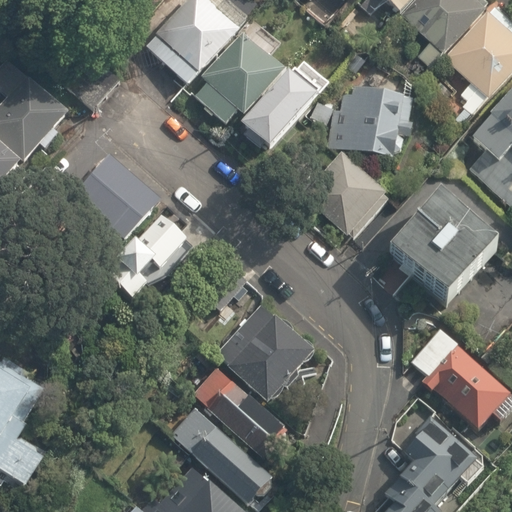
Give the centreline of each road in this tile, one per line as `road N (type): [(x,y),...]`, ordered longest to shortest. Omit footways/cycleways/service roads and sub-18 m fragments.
road 1 (residential): [(124,110),(351,319),(369,382),(336,511)]
road 2 (residential): [(124,110),(0,248)]
